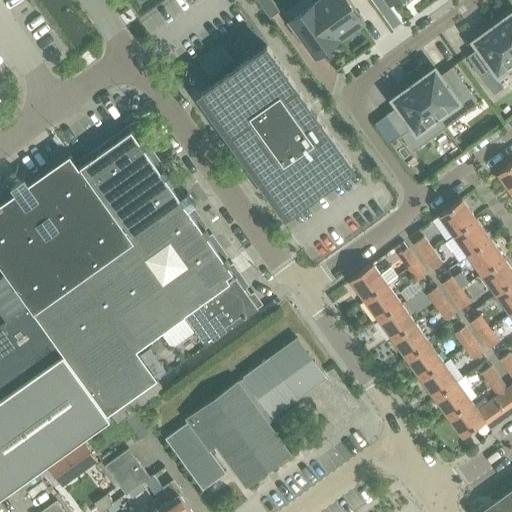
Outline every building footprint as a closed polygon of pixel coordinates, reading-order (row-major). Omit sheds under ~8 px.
[(272,0),(257,0),(269,17),(279,10),(272,0)] [(348,0),(316,0),(314,2),(339,37),(363,20),(348,0)] [(405,0),(396,6),(403,17),(427,0),(405,0)] [(314,2),(290,20),(315,55),(339,37),(314,2)] [(504,15),(493,23),(511,50),(511,14),(506,18),(504,15)] [(479,48),(467,57),(482,78),(494,69),(498,74),(511,63),(511,50),(493,23),(481,32),(483,35),(474,41),(479,48)] [(221,42),(197,59),(209,76),(210,77),(234,60),(221,42)] [(266,46),(201,93),(202,94),(243,153),(242,154),(240,155),(247,166),(248,166),(250,165),(251,164),(286,212),(350,165),(351,164),(266,46)] [(423,73),(412,81),(445,128),(478,104),(452,67),(439,76),(435,70),(426,76),(423,73)] [(497,79),(488,86),(494,94),(503,88),(497,79)] [(386,115),(373,124),(388,143),(400,134),(412,152),(445,128),(412,81),(400,90),(402,93),(393,99),(398,106),(386,115)] [(79,166),(77,168),(131,244),(82,279),(133,351),(137,348),(162,330),(169,340),(175,342),(195,327),(206,344),(258,306),(228,265),(231,263),(226,256),(224,258),(207,235),(210,234),(205,227),(203,229),(188,209),(196,204),(187,192),(180,197),(165,177),(168,175),(163,168),(160,170),(144,148),(147,146),(142,139),(139,141),(131,129),(130,130),(79,166)] [(14,192),(0,202),(0,266),(62,355),(108,420),(110,418),(106,412),(109,411),(117,423),(164,389),(156,378),(157,377),(154,372),(144,359),(137,348),(133,351),(82,279),(131,244),(77,168),(79,166),(70,153),(28,183),(24,177),(10,187),(14,192)] [(511,161),(498,172),(511,191),(511,161)] [(427,175),(420,166),(411,172),(418,181),(427,175)] [(461,198),(439,214),(456,237),(478,221),(461,198)] [(478,221),(456,237),(470,256),(492,240),(478,221)] [(424,236),(414,243),(424,257),(434,250),(424,236)] [(492,240),(470,256),(483,274),(505,258),(492,240)] [(408,247),(399,254),(409,268),(418,261),(408,247)] [(434,250),(424,257),(433,269),(442,262),(434,250)] [(511,268),(505,258),(483,274),(498,294),(511,283),(511,268)] [(418,261),(409,268),(417,280),(427,273),(418,261)] [(372,262),(350,278),(367,302),(389,286),(387,283),(398,275),(391,266),(381,274),(372,262)] [(0,266),(0,309),(5,317),(0,321),(0,399),(62,355),(0,266)] [(453,275),(442,283),(452,296),(462,289),(461,288),(468,283),(460,271),(453,276),(453,275)] [(511,283),(498,294),(511,312),(511,283)] [(389,286),(367,302),(381,321),(403,305),(389,286)] [(437,287),(427,294),(436,307),(446,300),(437,287)] [(462,289),(452,296),(461,308),(471,301),(462,289)] [(446,300),(436,307),(445,319),(455,312),(446,300)] [(403,305),(381,321),(394,339),(416,323),(403,305)] [(480,314),(470,321),(479,334),(489,327),(480,314)] [(416,323),(394,339),(409,359),(431,343),(416,323)] [(464,325),(454,332),(464,345),(474,338),(464,325)] [(489,327),(479,334),(489,347),(490,346),(498,340),(489,327)] [(297,337),(239,379),(267,418),(325,376),(321,371),(297,337)] [(474,338),(464,345),(473,358),(481,352),(482,352),(483,351),(474,338)] [(431,343),(409,359),(422,378),(444,362),(431,343)] [(511,356),(509,352),(499,359),(510,374),(511,371),(511,356)] [(0,496),(108,420),(62,355),(0,399),(0,496)] [(166,367),(160,359),(151,365),(157,374),(166,367)] [(444,362),(422,378),(436,398),(458,382),(444,362)] [(491,365),(481,372),(491,387),(501,380),(491,365)] [(188,421),(165,438),(202,489),(226,472),(210,449),(216,444),(246,485),(291,452),(267,419),(267,418),(239,379),(186,417),(188,421)] [(472,401),(450,417),(463,435),(484,420),(485,421),(489,427),(511,410),(511,395),(507,389),(501,380),(491,387),(498,396),(483,406),(478,410),(472,401)] [(458,382),(436,398),(450,417),(472,401),(458,382)] [(136,411),(126,418),(141,438),(150,431),(136,411)] [(83,441),(47,466),(61,486),(97,460),(83,441)] [(117,457),(105,465),(112,475),(136,458),(129,448),(117,457)] [(136,458),(112,475),(119,484),(131,476),(138,485),(145,480),(150,477),(136,458)] [(150,477),(145,480),(156,496),(152,499),(159,507),(161,511),(192,511),(179,494),(183,491),(173,478),(165,466),(150,477)] [(131,476),(119,484),(126,494),(138,485),(131,476)] [(511,511),(511,488),(496,500),(504,511),(511,511)] [(107,493),(95,502),(102,511),(114,503),(107,493)] [(56,500),(39,511),(61,511),(64,510),(56,500)] [(504,511),(496,500),(479,511),(504,511)]
